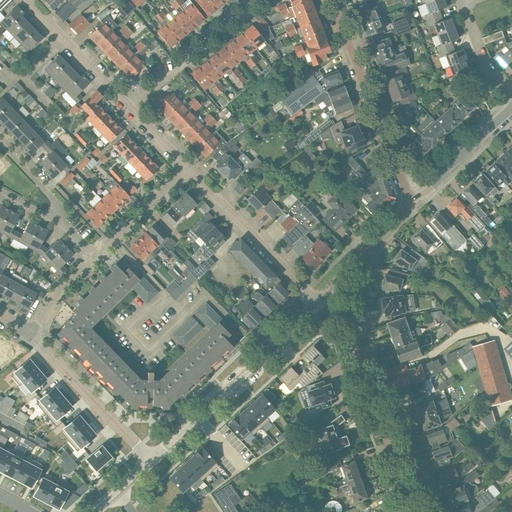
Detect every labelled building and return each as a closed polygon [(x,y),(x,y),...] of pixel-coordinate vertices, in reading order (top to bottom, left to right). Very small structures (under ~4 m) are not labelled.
[(0,0),(0,12),(12,2),(10,0),(0,0)] [(44,0),(53,10),(60,3),(63,0),(44,0)] [(67,0),(62,5),(55,12),(57,14),(64,21),(71,14),(75,10),(84,2),(85,1),(84,0),(67,0)] [(126,0),(118,8),(125,16),(134,8),(126,0)] [(187,33),(195,26),(179,6),(174,0),(170,3),(179,15),(175,18),(170,12),(169,12),(187,33)] [(186,0),(183,3),(179,6),(195,26),(204,19),(188,0),(186,0)] [(216,9),(209,0),(197,0),(196,1),(207,16),(216,9)] [(225,2),(223,0),(209,0),(216,9),(225,2)] [(286,9),(279,12),(281,16),(287,14),(289,20),(296,17),(296,18),(314,11),(309,0),(307,0),(292,6),(287,8),(286,9)] [(438,17),(436,11),(448,7),(445,0),(434,0),(425,4),(429,14),(424,16),(426,21),(438,17)] [(285,3),(277,6),(279,12),(286,9),(287,8),(285,3)] [(93,5),(80,14),(68,26),(77,35),(89,24),(85,19),(97,10),(93,5)] [(0,22),(7,30),(23,14),(16,6),(0,21),(0,22)] [(362,24),(379,18),(375,7),(358,14),(362,24)] [(101,21),(111,12),(107,8),(97,16),(101,21)] [(157,14),(178,40),(187,33),(169,12),(165,15),(161,10),(157,14)] [(300,27),(318,20),(314,11),(296,18),(300,27)] [(256,23),(260,19),(256,13),(251,17),(256,23)] [(23,14),(7,30),(14,37),(28,23),(24,19),(26,17),(23,14)] [(178,40),(157,14),(153,17),(162,29),(157,32),(169,47),(178,40)] [(103,23),(89,36),(97,44),(111,31),(117,25),(107,16),(101,21),(103,23)] [(260,19),(256,23),(262,31),(268,29),(270,27),(263,18),(262,17),(260,19)] [(433,25),(437,35),(454,29),(450,18),(440,22),(438,17),(426,21),(428,27),(433,25)] [(379,18),(362,24),(367,36),(384,29),(379,18)] [(392,23),(395,30),(408,25),(405,18),(392,23)] [(322,31),(318,20),(300,27),(304,37),(322,31)] [(28,23),(14,37),(21,45),(38,29),(35,26),(32,28),(28,23)] [(295,29),(293,24),(285,27),(287,32),(295,29)] [(125,25),(119,31),(123,35),(129,29),(125,25)] [(408,25),(395,30),(397,36),(410,31),(408,25)] [(252,26),(243,33),(255,48),(264,41),(252,26)] [(40,31),(38,29),(21,45),(28,52),(42,38),(38,34),(40,31)] [(127,39),(133,33),(129,29),(123,35),(127,39)] [(454,29),(437,35),(441,45),(436,47),(438,53),(450,48),(448,43),(458,39),(454,29)] [(97,44),(105,52),(118,39),(115,35),(111,31),(97,44)] [(308,48),(326,41),(322,31),(304,37),(308,48)] [(489,36),(492,43),(505,38),(502,31),(489,36)] [(235,40),(246,55),(249,59),(255,65),(259,61),(254,55),(254,56),(250,52),(255,48),(243,33),(235,40)] [(380,42),(370,46),(372,51),(371,52),(373,56),(374,56),(375,57),(386,53),(391,51),(389,44),(397,41),(395,35),(386,39),(386,40),(380,42)] [(112,60),(126,47),(118,39),(105,52),(112,60)] [(147,47),(144,45),(120,68),(129,77),(131,74),(133,76),(144,66),(138,59),(148,49),(151,53),(160,45),(155,40),(147,47)] [(238,62),(246,55),(235,40),(226,47),(238,62)] [(138,51),(144,45),(140,41),(134,47),(138,51)] [(280,41),(274,45),(277,50),(283,46),(280,41)] [(330,52),(326,41),(308,48),(306,48),(313,66),(321,63),(320,61),(326,58),(324,54),(330,52)] [(274,51),(268,43),(264,47),(269,54),(274,51)] [(295,53),(303,50),(301,45),(293,48),(295,53)] [(124,64),(134,55),(126,47),(112,60),(120,68),(124,64)] [(226,47),(217,54),(229,69),(238,62),(226,47)] [(450,48),(438,53),(440,58),(445,56),(449,66),(468,58),(464,48),(452,53),(450,48)] [(305,55),(303,50),(295,53),(297,58),(305,55)] [(511,53),(509,50),(504,55),(501,51),(494,58),(502,67),(506,63),(511,69),(511,53)] [(375,58),(374,59),(376,63),(377,63),(379,69),(389,65),(392,64),(395,71),(401,68),(404,67),(410,64),(408,59),(407,57),(404,59),(401,53),(394,56),(391,51),(386,53),(375,57),(375,58)] [(217,54),(209,61),(221,76),(225,72),(228,76),(232,72),(229,69),(217,54)] [(51,77),(68,61),(65,58),(63,60),(58,55),(44,69),(51,77)] [(453,77),(448,78),(449,80),(451,84),(453,83),(459,80),(462,79),(460,74),(470,70),(473,69),(468,58),(466,59),(449,66),(453,77)] [(255,65),(249,59),(245,62),(250,69),(255,65)] [(68,61),(51,77),(58,84),(73,70),(69,66),(71,63),(68,61)] [(221,76),(209,61),(200,68),(212,82),(215,86),(220,93),(225,89),(216,79),(221,76)] [(17,66),(14,63),(8,69),(11,72),(17,66)] [(404,67),(395,71),(391,72),(393,78),(384,81),(388,91),(404,85),(400,75),(406,72),(404,67)] [(212,82),(200,68),(191,75),(203,89),(212,82)] [(232,72),(237,79),(242,75),(237,69),(232,72)] [(73,70),(58,84),(65,92),(82,75),(79,72),(77,75),(73,70)] [(314,75),(284,98),(295,113),(320,94),(324,91),(324,90),(326,88),(332,86),(342,82),(341,80),(337,71),(328,74),(322,77),(318,80),(314,75)] [(237,79),(232,72),(228,76),(233,82),(237,79)] [(39,76),(36,73),(30,78),(33,82),(39,76)] [(82,75),(65,92),(77,104),(83,98),(78,94),(89,83),(82,75)] [(471,77),(459,81),(461,87),(473,83),(471,77)] [(23,88),(17,82),(14,85),(20,92),(23,88)] [(184,87),(188,92),(193,88),(188,83),(184,87)] [(408,83),(404,85),(388,91),(392,102),(402,98),(404,104),(413,101),(416,99),(414,93),(412,93),(408,83)] [(331,103),(347,97),(343,85),(326,91),(319,96),(313,101),(317,106),(322,101),(326,106),(331,103)] [(215,86),(211,90),(216,96),(220,93),(215,86)] [(46,96),(52,90),(49,87),(43,92),(46,96)] [(52,90),(46,96),(49,99),(55,93),(52,90)] [(77,104),(75,105),(79,109),(82,109),(89,116),(98,107),(95,103),(102,96),(97,90),(89,97),(81,105),(78,103),(77,104)] [(22,100),(25,103),(31,97),(28,94),(22,100)] [(167,116),(180,103),(172,94),(169,97),(167,95),(159,103),(161,105),(158,107),(167,116)] [(0,113),(11,103),(3,95),(0,98),(0,113)] [(456,102),(449,109),(460,121),(460,120),(474,107),(464,95),(456,102)] [(34,101),(31,97),(25,103),(28,106),(34,101)] [(347,97),(331,103),(333,110),(326,113),(328,118),(352,109),(347,97)] [(188,104),(187,104),(191,108),(197,102),(194,98),(188,104)] [(180,103),(167,116),(174,124),(188,111),(191,108),(187,104),(188,104),(184,100),(180,103)] [(413,101),(404,104),(406,108),(416,105),(414,100),(413,101)] [(197,102),(191,108),(195,112),(201,106),(197,102)] [(0,121),(3,124),(18,110),(11,103),(0,113),(0,121)] [(79,109),(75,105),(69,111),(73,115),(79,109)] [(106,115),(98,107),(89,116),(86,119),(94,127),(106,115)] [(39,118),(45,112),(42,109),(36,115),(39,118)] [(273,109),(268,112),(273,118),(277,115),(273,109)] [(435,122),(446,134),(460,121),(449,109),(435,122)] [(18,110),(3,124),(7,129),(5,131),(8,134),(25,118),(18,110)] [(303,113),(300,110),(290,118),(292,121),(303,113)] [(408,116),(405,110),(399,112),(402,119),(408,116)] [(174,124),(182,132),(196,119),(188,111),(174,124)] [(48,115),(45,112),(39,118),(42,121),(48,115)] [(212,118),(209,114),(203,120),(207,124),(212,118)] [(106,115),(94,127),(101,135),(114,123),(106,115)] [(414,121),(412,116),(399,121),(403,129),(411,126),(410,123),(414,121)] [(430,116),(415,130),(420,135),(425,141),(431,147),(438,140),(446,134),(440,128),(435,122),(430,116)] [(25,118),(8,134),(11,137),(13,135),(17,139),(32,125),(25,118)] [(216,122),(212,118),(207,124),(210,128),(216,122)] [(190,140),(203,127),(196,119),(182,132),(190,140)] [(329,120),(312,134),(316,138),(333,125),(329,120)] [(330,128),(320,136),(321,140),(332,136),(333,136),(340,133),(347,151),(365,144),(361,134),(360,134),(357,126),(344,131),(341,121),(333,125),(330,128)] [(114,123),(101,135),(109,143),(114,138),(122,131),(114,123)] [(32,125),(17,139),(21,144),(19,146),(22,149),(39,133),(32,125)] [(197,148),(211,135),(203,127),(190,140),(197,148)] [(74,135),(78,140),(82,136),(78,131),(74,135)] [(211,135),(197,148),(205,156),(212,150),(215,153),(227,143),(215,131),(211,135)] [(39,133),(22,149),(29,156),(41,145),(45,150),(50,144),(39,133)] [(113,147),(121,155),(134,143),(125,135),(113,147)] [(416,160),(431,147),(420,135),(413,142),(406,148),(416,160)] [(88,142),(82,136),(78,140),(84,146),(88,142)] [(233,139),(227,143),(215,153),(211,156),(216,161),(218,163),(215,166),(222,174),(234,162),(230,157),(238,149),(234,145),(236,143),(235,143),(236,142),(233,139)] [(291,141),(290,139),(283,144),(287,151),(294,146),(291,141)] [(121,155),(130,163),(142,152),(134,143),(121,155)] [(49,154),(37,165),(45,172),(61,156),(50,144),(45,150),(49,154)] [(101,151),(97,147),(91,153),(95,157),(101,151)] [(318,160),(306,147),(303,149),(307,154),(301,159),(304,162),(303,169),(311,171),(313,165),(318,160)] [(130,163),(138,172),(150,160),(142,152),(130,163)] [(234,162),(222,174),(229,180),(232,178),(233,180),(247,167),(252,172),(259,166),(262,164),(256,158),(251,162),(247,158),(243,153),(234,162)] [(501,158),(497,162),(504,169),(511,178),(511,160),(505,154),(503,154),(500,156),(501,158)] [(81,162),(85,166),(85,165),(87,167),(89,165),(87,163),(92,159),(89,155),(81,162)] [(107,159),(104,155),(98,160),(102,164),(107,159)] [(61,156),(45,172),(52,180),(63,169),(67,173),(72,167),(61,156)] [(358,182),(364,189),(364,188),(370,196),(378,189),(381,194),(391,187),(381,161),(373,168),(367,174),(359,166),(352,158),(347,163),(354,171),(356,169),(363,177),(358,182)] [(158,169),(150,160),(138,172),(144,178),(140,182),(142,184),(158,169)] [(79,171),(85,166),(81,162),(76,167),(79,171)] [(487,171),(486,171),(494,179),(500,185),(500,186),(501,186),(502,187),(503,187),(504,187),(505,187),(506,187),(507,187),(507,186),(508,186),(511,189),(511,180),(502,170),(495,163),(492,166),(490,166),(487,169),(487,170),(487,171)] [(109,171),(115,178),(119,174),(113,168),(109,171)] [(71,172),(65,178),(73,186),(76,183),(72,179),(74,176),(71,172)] [(115,178),(119,182),(123,178),(119,174),(115,178)] [(478,179),(474,183),(480,191),(494,206),(499,201),(494,196),(499,191),(495,187),(490,182),(483,174),(482,175),(481,175),(478,177),(478,179)] [(73,186),(65,178),(60,183),(64,186),(68,182),(73,186)] [(113,180),(105,188),(109,192),(121,204),(129,196),(117,184),(113,180)] [(244,189),(239,184),(234,189),(239,194),(244,189)] [(272,216),(280,209),(265,193),(268,191),(262,185),(246,199),(257,212),(263,207),(272,216)] [(472,185),(462,193),(471,203),(467,206),(476,215),(477,214),(483,220),(484,219),(485,220),(484,221),(488,225),(492,222),(488,217),(486,218),(485,217),(487,216),(475,203),(483,196),(472,185)] [(136,189),(133,186),(128,191),(131,194),(136,189)] [(378,189),(370,196),(382,210),(394,199),(394,196),(391,187),(381,194),(378,189)] [(374,217),(382,210),(370,196),(364,188),(364,189),(359,193),(368,204),(365,206),(374,217)] [(121,204),(109,192),(101,200),(113,212),(121,204)] [(196,204),(186,194),(163,216),(172,225),(178,219),(176,216),(180,212),(183,216),(196,204)] [(333,209),(322,219),(327,224),(334,231),(356,209),(349,202),(345,197),(342,200),(336,194),(327,203),(333,209)] [(448,206),(447,207),(456,216),(460,212),(468,220),(466,222),(469,225),(470,223),(479,233),(486,226),(476,215),(467,206),(465,204),(459,197),(453,202),(451,202),(448,204),(448,206)] [(113,212),(101,200),(93,207),(105,219),(113,212)] [(0,228),(10,211),(0,206),(0,228)] [(291,218),(293,219),(297,224),(298,223),(300,226),(307,219),(314,227),(319,222),(315,217),(310,212),(305,207),(304,206),(291,218)] [(310,212),(315,217),(320,212),(315,206),(310,212)] [(96,227),(105,219),(93,207),(85,215),(96,227)] [(0,228),(0,232),(13,239),(17,232),(12,229),(19,216),(10,211),(0,228)] [(287,216),(283,212),(275,219),(279,223),(287,216)] [(431,222),(430,223),(436,230),(443,237),(455,251),(467,240),(453,224),(452,225),(449,222),(452,220),(445,212),(442,215),(441,213),(436,217),(434,217),(431,220),(431,222)] [(284,228),(293,219),(291,218),(288,214),(287,216),(279,223),(284,228)] [(201,219),(187,233),(195,242),(200,247),(205,242),(216,231),(216,230),(216,229),(216,227),(214,225),(212,225),(212,226),(208,222),(205,224),(201,219)] [(282,238),(291,248),(314,227),(307,219),(300,226),(298,223),(297,224),(288,233),(282,238)] [(293,219),(284,228),(288,233),(297,224),(293,219)] [(13,239),(27,247),(38,226),(29,221),(22,235),(17,232),(13,239)] [(319,222),(314,227),(291,248),(301,259),(314,270),(331,250),(318,239),(314,244),(305,235),(319,222)] [(154,224),(148,230),(155,237),(157,240),(162,245),(163,245),(168,251),(170,250),(176,243),(171,237),(169,239),(161,231),(154,224)] [(27,247),(39,253),(44,247),(40,245),(48,231),(38,226),(27,247)] [(413,238),(412,239),(413,240),(413,242),(414,243),(417,246),(418,246),(419,247),(421,245),(425,251),(431,246),(435,250),(443,243),(434,233),(429,238),(422,230),(419,233),(417,233),(413,236),(413,238)] [(200,247),(203,252),(203,254),(203,256),(207,259),(209,258),(220,247),(219,246),(225,240),(221,236),(222,235),(222,233),(220,231),(218,231),(217,232),(216,231),(205,242),(200,247)] [(146,233),(138,241),(149,253),(154,258),(158,253),(161,251),(169,260),(175,255),(170,250),(168,251),(163,245),(162,245),(157,240),(154,242),(153,240),(146,233)] [(484,245),(474,234),(468,239),(473,245),(478,250),(484,245)] [(228,250),(265,289),(277,277),(240,239),(228,250)] [(39,253),(49,263),(66,247),(59,240),(47,250),(44,247),(39,253)] [(137,241),(129,248),(144,264),(141,266),(151,275),(154,272),(147,265),(154,258),(149,253),(138,241),(137,241)] [(66,247),(49,263),(60,275),(66,270),(62,266),(73,255),(66,247)] [(394,261),(395,262),(395,264),(400,267),(402,267),(403,267),(404,265),(409,269),(415,273),(419,267),(424,258),(414,251),(411,256),(402,250),(399,254),(397,254),(395,258),(395,260),(394,261)] [(207,271),(200,264),(191,272),(198,279),(207,271)] [(76,315),(56,334),(61,339),(64,337),(70,343),(67,345),(72,350),(75,348),(80,354),(78,356),(83,361),(86,359),(91,365),(89,367),(94,372),(96,370),(102,376),(100,378),(105,384),(107,381),(113,387),(111,390),(116,395),(118,392),(130,405),(130,408),(137,408),(137,405),(146,405),(146,408),(153,409),(153,405),(161,405),(161,409),(168,409),(168,405),(181,393),(183,396),(188,391),(186,388),(192,382),(194,385),(200,380),(197,378),(203,372),(206,374),(211,369),(208,367),(215,361),(217,363),(222,358),(220,356),(226,350),(228,352),(233,348),(230,345),(227,342),(225,339),(230,334),(219,323),(218,323),(216,325),(211,330),(159,381),(152,381),(152,378),(152,372),(147,372),(147,381),(141,380),(137,376),(90,328),(132,287),(137,282),(139,280),(139,279),(128,268),(123,273),(120,270),(117,267),(115,265),(110,269),(112,272),(106,278),(104,275),(99,280),(101,282),(95,288),(92,286),(87,291),(90,293),(84,299),(81,297),(76,302),(78,304),(72,311),(76,315)] [(19,273),(23,275),(27,268),(23,266),(19,273)] [(172,267),(167,272),(179,284),(184,279),(172,267)] [(27,268),(23,275),(27,278),(31,270),(28,268),(27,268)] [(0,296),(11,276),(0,270),(0,296)] [(381,285),(382,286),(382,288),(383,289),(384,290),(388,291),(389,290),(392,291),(393,289),(400,291),(405,291),(410,275),(397,271),(396,277),(385,274),(384,280),(382,281),(381,285)] [(191,273),(189,276),(194,282),(196,280),(197,279),(191,273)] [(11,276),(0,296),(0,297),(4,299),(5,296),(10,299),(20,281),(11,276)] [(240,292),(247,285),(241,279),(230,290),(236,296),(240,292)] [(267,293),(278,304),(291,291),(279,279),(271,287),(272,288),(267,293)] [(173,280),(164,290),(169,295),(172,293),(174,290),(177,288),(179,286),(173,280)] [(18,307),(29,286),(20,281),(10,299),(16,302),(14,305),(18,307)] [(43,294),(29,286),(18,307),(21,309),(23,306),(29,309),(35,298),(40,301),(43,294)] [(488,300),(478,287),(472,291),(482,304),(488,300)] [(511,294),(505,287),(498,292),(509,305),(511,301),(511,294)] [(251,330),(264,317),(254,306),(240,292),(236,296),(239,299),(241,299),(242,303),(237,307),(244,315),(240,319),(251,330)] [(264,317),(278,304),(267,293),(263,297),(258,292),(253,297),(258,302),(254,306),(264,317)] [(403,296),(381,300),(382,306),(384,305),(384,308),(385,308),(386,315),(392,314),(392,315),(398,314),(398,313),(405,312),(415,311),(414,304),(413,296),(403,296)] [(461,302),(457,297),(453,299),(452,303),(453,305),(459,303),(461,302)] [(206,303),(200,309),(203,311),(208,306),(206,303)] [(208,306),(203,311),(205,314),(211,309),(208,306)] [(200,309),(195,314),(197,317),(203,311),(200,309)] [(211,309),(205,314),(208,317),(214,311),(211,309)] [(441,310),(429,313),(432,321),(440,317),(443,316),(441,310)] [(486,315),(481,310),(475,315),(480,320),(486,315)] [(203,311),(197,317),(200,319),(205,314),(203,311)] [(214,311),(208,317),(211,320),(216,314),(214,311)] [(205,314),(200,319),(203,322),(208,317),(205,314)] [(216,314),(211,320),(213,322),(219,317),(216,314)] [(443,324),(452,319),(448,314),(443,316),(440,318),(443,324)] [(492,316),(486,322),(499,330),(502,327),(492,316)] [(192,317),(186,322),(189,325),(194,320),(192,317)] [(208,317),(203,322),(205,325),(211,320),(208,317)] [(219,317),(213,322),(216,325),(218,323),(219,323),(222,320),(219,317)] [(392,336),(409,330),(405,318),(397,320),(388,324),(392,336)] [(194,320),(189,325),(191,328),(197,322),(194,320)] [(211,320),(205,325),(208,328),(213,322),(211,320)] [(186,322),(183,325),(189,331),(191,328),(189,325),(186,322)] [(197,322),(191,328),(194,331),(200,325),(197,322)] [(213,322),(208,328),(211,330),(216,325),(213,322)] [(183,325),(180,328),(186,333),(189,331),(183,325)] [(200,325),(194,331),(197,334),(202,328),(200,325)] [(417,341),(424,339),(423,336),(420,326),(419,326),(409,330),(392,336),(396,349),(414,342),(417,341)] [(180,328),(178,330),(183,336),(186,333),(180,328)] [(191,328),(189,331),(194,336),(197,334),(194,331),(191,328)] [(178,330),(175,333),(180,339),(183,336),(178,330)] [(189,331),(186,333),(191,339),(194,336),(189,331)] [(417,341),(414,342),(396,349),(399,355),(401,361),(410,358),(422,354),(420,347),(419,346),(432,341),(429,332),(423,336),(424,339),(417,341)] [(175,333),(172,336),(178,341),(180,339),(175,333)] [(186,333),(183,336),(189,341),(191,339),(186,333)] [(183,336),(180,339),(186,344),(189,341),(183,336)] [(180,339),(178,341),(183,347),(186,344),(180,339)] [(0,367),(12,359),(8,357),(12,348),(5,344),(2,343),(2,342),(0,340),(0,367)] [(411,369),(401,372),(407,388),(410,386),(429,380),(430,380),(465,353),(473,348),(472,346),(473,346),(470,342),(462,348),(446,355),(448,362),(442,367),(438,358),(423,364),(411,369)] [(497,350),(495,351),(493,343),(490,344),(489,342),(473,346),(472,346),(473,348),(481,377),(483,383),(490,406),(511,400),(497,350)] [(314,346),(302,357),(309,365),(304,370),(313,380),(323,373),(317,367),(326,359),(322,355),(314,346)] [(477,365),(472,349),(460,357),(469,371),(473,368),(477,365)] [(441,364),(447,362),(445,354),(439,356),(441,364)] [(29,360),(10,376),(13,379),(19,385),(37,369),(29,360)] [(291,367),(279,378),(290,391),(299,382),(304,387),(313,380),(304,370),(298,375),(291,367)] [(19,386),(18,387),(26,396),(23,398),(27,403),(37,394),(33,390),(46,379),(37,369),(19,385),(19,386)] [(456,380),(453,376),(445,382),(445,381),(437,387),(441,392),(456,380)] [(477,389),(483,383),(481,377),(473,384),(477,389)] [(429,380),(410,386),(414,399),(421,397),(421,398),(431,395),(430,393),(435,391),(431,379),(430,380),(429,380)] [(300,393),(303,400),(310,397),(313,407),(322,404),(324,409),(332,406),(330,401),(336,399),(335,395),(336,395),(334,388),(332,389),(331,385),(326,387),(324,383),(315,386),(317,390),(309,393),(308,388),(300,393)] [(54,387),(36,404),(44,413),(62,397),(54,387)] [(262,395),(253,403),(269,421),(270,420),(272,423),(279,416),(274,410),(274,409),(262,395)] [(62,397),(44,413),(56,427),(62,422),(58,418),(71,407),(62,397)] [(442,410),(449,406),(446,398),(439,402),(440,406),(438,407),(439,409),(436,410),(432,400),(416,406),(421,418),(442,410)] [(253,403),(245,410),(261,428),(269,421),(253,403)] [(444,417),(444,419),(451,415),(449,406),(442,410),(421,418),(425,430),(435,427),(441,425),(439,419),(444,417)] [(237,416),(236,417),(253,435),(261,428),(245,410),(237,416)] [(345,421),(341,415),(333,421),(328,424),(328,426),(318,429),(327,454),(332,452),(342,449),(341,448),(350,444),(347,435),(342,437),(338,426),(345,421)] [(56,427),(52,431),(56,436),(60,432),(68,441),(87,425),(79,416),(66,427),(62,422),(56,427)] [(230,423),(229,424),(241,439),(249,432),(253,435),(236,417),(229,423),(230,423)] [(436,430),(426,433),(432,449),(439,447),(439,444),(448,441),(449,443),(451,443),(454,440),(454,439),(452,432),(460,424),(454,418),(443,427),(436,430)] [(87,425),(68,441),(76,451),(80,448),(95,435),(87,425)] [(439,447),(432,449),(436,461),(438,460),(441,470),(445,469),(451,463),(449,459),(453,457),(454,457),(465,448),(461,443),(457,438),(454,440),(451,443),(449,443),(448,443),(441,446),(439,447)] [(4,445),(0,452),(0,471),(2,472),(14,450),(13,450),(11,454),(2,450),(4,445)] [(14,450),(2,472),(12,477),(23,455),(26,450),(16,445),(14,450)] [(102,446),(87,459),(96,470),(111,457),(102,446)] [(201,448),(193,455),(210,473),(218,466),(202,448),(201,449),(201,448)] [(475,462),(479,466),(486,459),(481,453),(476,457),(478,460),(475,462)] [(23,455),(12,477),(21,482),(33,461),(32,460),(30,464),(21,460),(24,456),(23,455)] [(193,456),(186,463),(202,481),(209,474),(210,473),(193,455),(193,456)] [(342,467),(339,459),(323,464),(326,473),(342,467)] [(33,461),(21,482),(31,488),(43,466),(33,461)] [(65,461),(60,465),(64,470),(69,466),(66,462),(65,461)] [(74,461),(69,466),(73,471),(78,466),(74,461)] [(347,477),(333,482),(336,489),(362,480),(355,461),(343,465),(347,477)] [(475,466),(470,461),(462,468),(457,473),(455,467),(440,473),(444,485),(460,480),(459,479),(467,473),(475,466)] [(185,464),(177,470),(190,484),(198,478),(198,477),(201,481),(202,481),(186,463),(185,464)] [(69,466),(64,470),(68,475),(73,471),(69,466)] [(177,471),(169,478),(182,492),(190,485),(190,484),(177,470),(177,471)] [(452,507),(468,502),(469,500),(478,492),(477,491),(478,491),(478,489),(478,488),(477,487),(477,486),(476,486),(475,485),(473,485),(472,485),(471,484),(480,475),(475,470),(462,481),(464,485),(457,488),(457,490),(447,493),(452,507)] [(40,483),(33,496),(46,503),(55,485),(39,477),(37,482),(40,483)] [(362,480),(336,489),(338,495),(351,490),(356,503),(368,498),(362,480)] [(55,485),(46,503),(58,509),(64,498),(73,503),(80,497),(68,491),(70,487),(57,481),(55,485)] [(494,497),(500,492),(493,483),(487,488),(494,497)] [(237,511),(228,497),(234,493),(229,484),(214,494),(214,495),(225,511),(237,511)] [(478,511),(495,498),(486,488),(475,497),(480,503),(471,510),(468,502),(452,507),(453,511),(478,511)] [(250,493),(243,498),(252,509),(259,504),(250,493)] [(487,511),(499,502),(495,498),(478,511),(487,511)]
